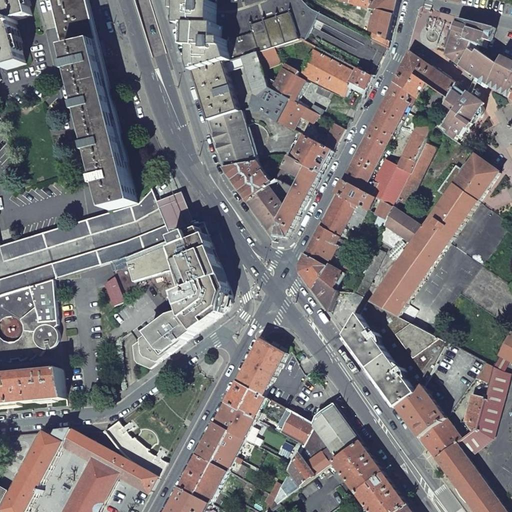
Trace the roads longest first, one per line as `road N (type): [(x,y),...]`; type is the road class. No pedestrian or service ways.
road 1 (residential): [(239,242),(249,305),(205,351),(114,409),(0,423)]
road 2 (tertiary): [(457,511),(282,277)]
road 3 (tertiary): [(270,256),(217,179),(160,0)]
road 4 (unclassified): [(295,250),(396,59),(414,0)]
road 5 (tertiary): [(273,290),(440,511)]
road 6 (unclassified): [(154,511),(273,290)]
road 7 (tertiary): [(125,0),(159,110),(185,161)]
road 8 (unknown): [(37,20),(73,146)]
road 9 (residential): [(185,161),(270,256)]
